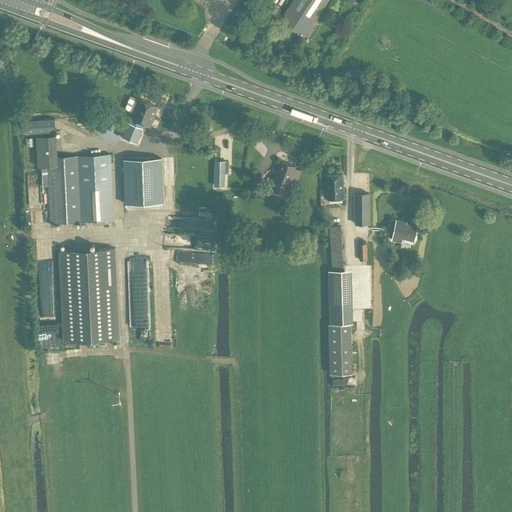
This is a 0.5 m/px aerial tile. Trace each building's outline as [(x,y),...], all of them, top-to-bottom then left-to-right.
[(293,0),(280,20),(304,36),(328,0),(293,0)] [(296,68),(310,74),(313,66),(299,60),(296,68)] [(143,128),(145,123),(150,125),(158,107),(138,99),(130,116),(128,122),(127,122),(120,139),(137,146),(144,129),(143,128)] [(25,134),(55,132),(55,119),(24,121),(25,134)] [(38,167),(58,165),(57,146),(56,135),(36,136),(38,167)] [(51,223),(61,223),(113,220),(110,154),(58,157),(59,167),(42,168),(43,187),(49,187),(51,223)] [(162,157),(124,159),(125,203),(164,201),(162,157)] [(271,189),(284,194),(289,182),(296,184),(301,171),(294,168),(295,166),(281,161),(271,189)] [(343,174),(328,175),(329,199),(345,198),(344,189),(343,183),(344,183),(343,174)] [(256,193),(262,178),(254,175),(248,190),(256,193)] [(370,193),(354,193),(355,224),(370,224),(370,193)] [(396,220),(392,240),(402,242),(403,238),(414,241),(417,226),(403,223),(403,222),(396,220)] [(342,226),(329,227),(331,270),(344,270),(342,226)] [(65,342),(118,339),(119,339),(117,285),(115,248),(61,251),(65,342)] [(350,323),(353,323),(351,269),(344,270),(331,270),(328,271),(330,324),(350,323)]
